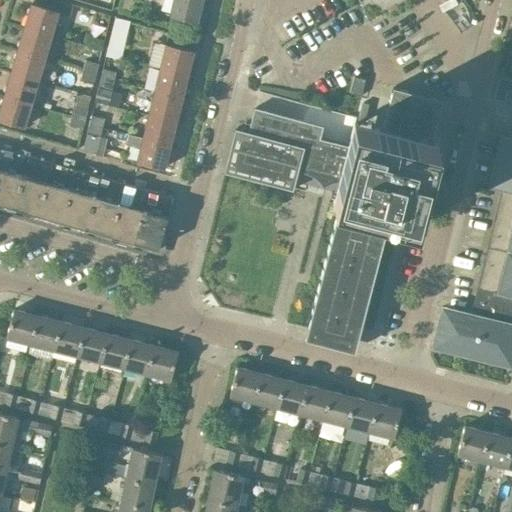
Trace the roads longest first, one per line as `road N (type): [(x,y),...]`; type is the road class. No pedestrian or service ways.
road 1 (residential): [(494,0),(409,380)]
road 2 (residential): [(176,272),(247,0)]
road 3 (residential): [(0,280),(148,319),(187,319)]
road 4 (residential): [(220,330),(178,511)]
road 5 (residential): [(176,272),(0,222)]
road 6 (residential): [(409,380),(275,344)]
road 7 (residential): [(422,511),(443,389)]
